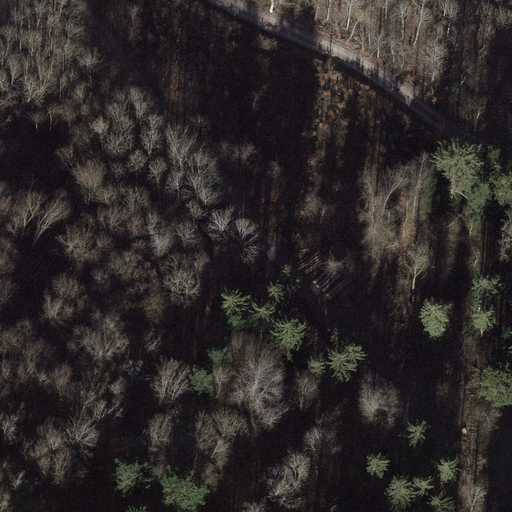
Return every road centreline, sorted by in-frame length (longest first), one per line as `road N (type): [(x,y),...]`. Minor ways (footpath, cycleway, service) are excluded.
road 1 (track): [(74,0),(248,225),(493,511)]
road 2 (track): [(231,0),(355,57),(443,125),(511,159)]
